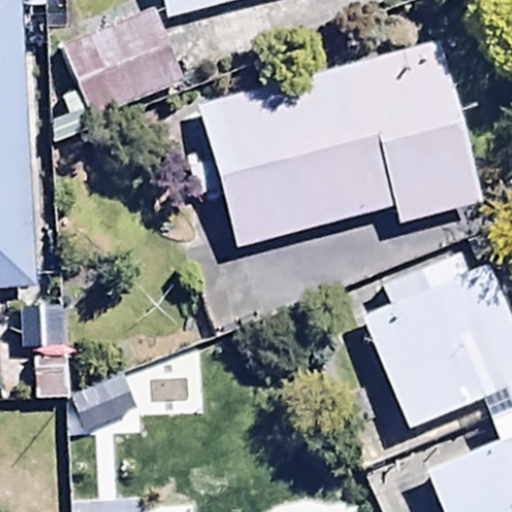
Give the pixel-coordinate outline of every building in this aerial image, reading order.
[(0,0),(0,301),(32,300),(19,0),(0,0)] [(155,0),(162,30),(284,0),(155,0)] [(149,21),(56,61),(75,104),(58,111),(70,138),(179,92),(149,21)] [(434,56),(192,123),(231,262),(390,218),(395,239),(479,216),(434,56)] [(357,330),(403,443),(476,414),(493,455),(420,485),(431,511),(511,511),(511,352),(480,275),(463,282),(456,264),(376,297),(385,318),(357,330)]
